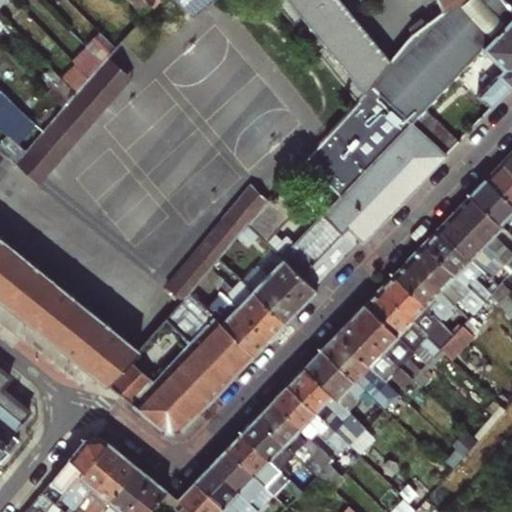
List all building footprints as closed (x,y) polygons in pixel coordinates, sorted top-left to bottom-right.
[(159,0),(129,0),(147,19),(162,3),(159,0)] [(173,0),(193,17),(190,19),(194,22),(218,0),(173,0)] [(370,85),(388,62),(336,0),(271,0),(297,31),(356,103),(370,85)] [(409,39),(388,62),(370,85),(410,126),(412,124),(443,93),(485,48),(504,67),(479,95),(491,107),(511,85),(511,8),(505,0),(457,0),(442,11),(409,39)] [(437,0),(442,11),(457,0),(437,0)] [(76,87),(117,42),(103,30),(62,74),(76,87)] [(63,111),(15,165),(38,186),(132,80),(109,59),(76,96),(63,111)] [(63,111),(76,96),(63,82),(50,97),(63,111)] [(350,109),(328,137),(334,142),(356,114),(350,109)] [(410,126),(283,259),(315,290),(445,155),(412,124),(410,126)] [(511,151),(500,164),(511,175),(511,151)] [(511,175),(500,164),(469,196),(499,225),(511,211),(511,175)] [(249,184),(220,220),(236,232),(244,221),(264,201),(249,184)] [(297,206),(278,187),(264,201),(244,221),(263,240),(297,206)] [(469,196),(454,212),(501,257),(509,248),(495,235),(502,227),(499,225),(469,196)] [(501,257),(454,212),(438,229),(471,260),(485,274),(491,279),(507,262),(501,257)] [(203,274),(209,266),(217,256),(236,232),(220,220),(166,288),(182,301),(189,292),(203,274)] [(463,268),(471,260),(438,229),(423,245),(475,295),(483,287),(477,282),(463,268)] [(0,298),(106,384),(138,349),(106,324),(0,238),(0,298)] [(483,303),(475,295),(423,245),(408,260),(439,290),(454,304),(464,294),(478,308),(481,305),(483,303)] [(511,251),(509,248),(501,257),(507,262),(511,267),(511,251)] [(283,259),(252,291),(284,322),(315,290),(283,259)] [(393,276),(449,329),(456,321),(433,298),(439,290),(408,260),(393,276)] [(477,282),(485,274),(471,260),(463,268),(477,282)] [(243,301),(209,266),(203,274),(211,282),(217,287),(225,296),(236,307),(268,339),(284,322),(252,291),(243,301)] [(204,291),(211,282),(203,274),(189,292),(197,300),(204,291)] [(393,276),(379,290),(427,336),(440,348),(442,350),(451,358),(465,344),(454,334),(449,329),(393,276)] [(225,296),(217,287),(212,292),(221,301),(225,296)] [(379,290),(365,304),(397,335),(412,349),(419,342),(435,358),(442,350),(440,348),(427,336),(379,290)] [(207,309),(214,302),(204,291),(197,300),(207,309)] [(138,349),(106,384),(165,431),(179,431),(253,355),(215,317),(207,309),(197,300),(189,292),(182,301),(138,349)] [(483,303),(481,305),(493,323),(505,315),(496,303),(490,294),(483,303)] [(508,320),(511,316),(511,303),(506,295),(496,303),(505,315),(508,320)] [(228,315),(214,302),(207,309),(215,317),(253,355),(268,339),(236,307),(228,315)] [(350,320),(412,379),(421,370),(391,342),(397,335),(365,304),(350,320)] [(456,321),(449,329),(454,334),(468,318),(463,313),(456,321)] [(350,320),(336,335),(368,365),(375,359),(386,370),(404,387),(412,379),(350,320)] [(368,365),(336,335),(321,350),(354,380),(365,391),(384,409),(392,400),(398,394),(379,376),(368,365)] [(354,380),(321,350),(304,368),(336,399),(346,388),(357,398),(365,391),(354,380)] [(375,359),(368,365),(379,376),(386,370),(375,359)] [(347,409),(336,399),(304,368),(287,386),(329,426),(340,415),(347,409)] [(0,461),(18,440),(12,435),(28,414),(0,391),(10,378),(0,369),(0,461)] [(421,386),(422,385),(429,378),(421,370),(412,379),(421,386)] [(329,426),(287,386),(271,402),(314,443),(321,436),(340,454),(343,452),(349,445),(329,426)] [(336,399),(347,409),(357,398),(346,388),(336,399)] [(501,406),(495,400),(487,409),(493,415),(501,406)] [(271,402),(256,417),(292,452),(304,440),(311,447),(314,443),(271,402)] [(347,409),(340,415),(355,429),(361,423),(347,409)] [(384,409),(377,416),(399,436),(406,429),(384,409)] [(292,452),(256,417),(240,433),(279,470),(294,454),(292,452)] [(301,491),(279,470),(240,433),(225,449),(263,486),(272,494),(281,485),(295,498),(301,491)] [(84,438),(39,493),(54,505),(55,505),(106,442),(101,437),(84,438)] [(332,460),(314,443),(311,447),(304,440),(292,452),(294,454),(302,462),(309,454),(324,469),(332,460)] [(106,442),(55,505),(57,507),(63,511),(74,511),(81,504),(83,501),(121,454),(106,442)] [(356,452),(349,445),(343,452),(349,458),(356,452)] [(225,449),(210,465),(248,502),(257,511),(266,511),(261,507),(272,494),(263,486),(225,449)] [(136,467),(121,454),(83,501),(97,511),(99,511),(102,509),(109,501),(136,467)] [(309,454),(302,462),(317,476),(324,469),(309,454)] [(210,465),(194,481),(226,511),(257,511),(248,502),(210,465)] [(122,511),(123,511),(150,478),(136,467),(109,501),(122,511)] [(317,476),(332,491),(339,483),(324,469),(317,476)] [(166,490),(150,478),(123,511),(148,511),(149,511),(166,490)] [(179,501),(192,511),(226,511),(194,481),(176,499),(179,501)] [(166,490),(149,511),(150,511),(171,511),(179,501),(176,499),(166,490)] [(38,511),(39,511),(40,511),(48,511),(54,505),(39,493),(23,511),(38,511)] [(122,511),(109,501),(102,509),(106,511),(122,511)]
